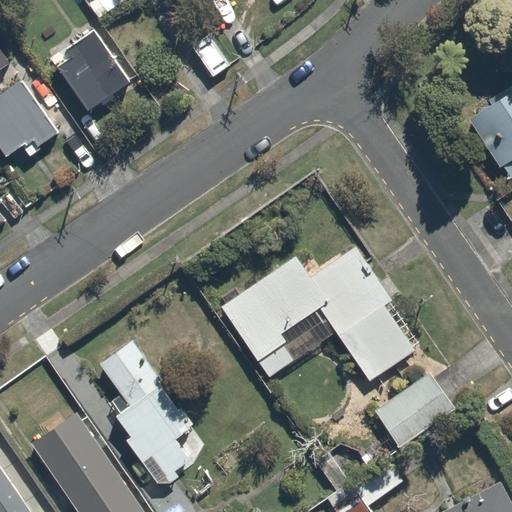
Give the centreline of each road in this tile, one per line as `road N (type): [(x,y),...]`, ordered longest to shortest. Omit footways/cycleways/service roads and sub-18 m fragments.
road 1 (residential): [(0,303),(330,79)]
road 2 (residential): [(511,341),(330,79)]
